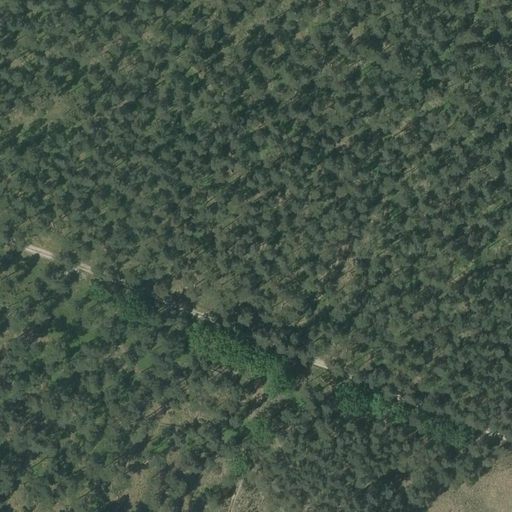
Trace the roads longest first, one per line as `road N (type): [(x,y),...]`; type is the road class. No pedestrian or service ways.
road 1 (track): [(511,440),(0,238)]
road 2 (track): [(346,0),(238,332)]
